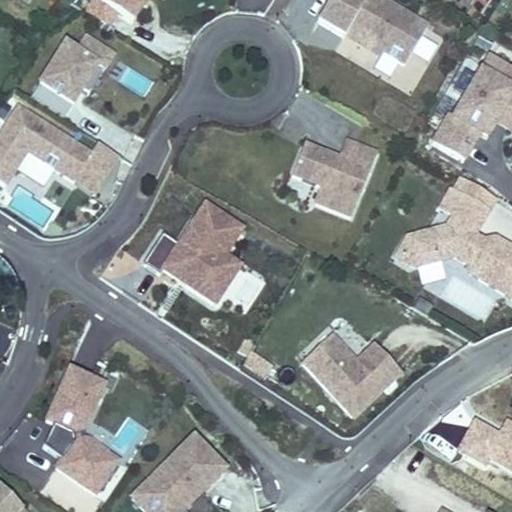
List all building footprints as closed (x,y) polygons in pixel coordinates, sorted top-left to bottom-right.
[(145,0),(102,0),(100,4),(93,0),(84,15),(107,29),(116,15),(131,24),(145,0)] [(429,29),(380,0),(331,0),(317,24),(380,62),(382,58),(404,71),(429,29)] [(64,47),(29,101),(63,122),(82,92),(88,96),(113,58),(85,40),(76,54),(64,47)] [(511,71),(488,58),(453,119),(447,116),(431,144),(468,166),(483,140),(490,144),(500,127),(511,134),(511,71)] [(16,108),(0,133),(0,186),(6,190),(27,158),(71,186),(91,156),(16,108)] [(339,160),(305,146),(291,180),(319,192),(313,206),(351,222),(378,156),(346,142),(339,160)] [(406,239),(393,260),(415,273),(454,263),(466,270),(469,279),(511,303),(511,248),(496,240),(485,243),(478,238),(498,204),(459,181),(452,193),(449,191),(437,213),(450,220),(446,229),(406,239)] [(163,239),(144,266),(159,276),(161,273),(216,310),(244,269),(228,259),(246,234),(204,206),(176,248),(163,239)] [(333,337),(301,367),(354,425),(403,380),(374,347),(357,363),(333,337)] [(249,355),(243,368),(266,379),(272,365),(249,355)] [(107,389),(68,371),(43,426),(53,431),(45,450),(60,462),(54,471),(96,502),(122,466),(86,441),(85,437),(107,389)] [(193,438),(129,501),(139,511),(190,511),(229,474),(193,438)] [(18,511),(0,492),(0,511),(18,511)]
